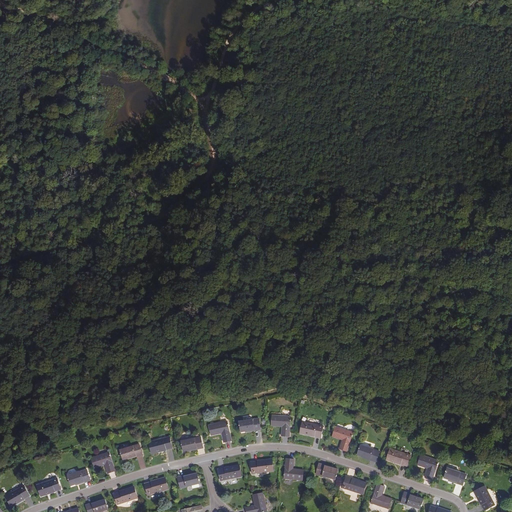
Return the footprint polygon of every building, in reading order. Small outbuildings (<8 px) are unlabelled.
[(289,437),(291,417),(272,416),(272,426),(283,427),(282,436),(289,437)] [(241,432),(246,431),(261,429),(259,419),(239,422),(241,432)] [(231,441),(227,422),(209,426),(211,436),(222,434),(224,443),(231,441)] [(323,427),(303,422),(300,433),(321,438),(323,427)] [(353,433),(336,427),(332,437),(343,440),(340,449),(347,452),(353,433)] [(172,448),(170,437),(149,442),(151,453),(172,448)] [(183,452),(188,451),(203,448),(201,437),(181,441),(183,452)] [(123,460),(128,459),(142,454),(139,444),(120,450),(123,460)] [(362,457),(377,462),(380,452),(361,446),(358,455),(362,457)] [(407,467),(411,456),(391,449),(387,460),(407,467)] [(115,471),(109,452),(92,458),(95,468),(105,465),(108,473),(115,471)] [(432,480),(439,461),(421,455),(418,465),(428,469),(425,478),(432,480)] [(294,460),(287,459),(284,478),(303,481),(304,470),(293,469),(294,460)] [(274,471),(272,460),(251,462),(253,474),(274,471)] [(334,469),(319,464),(316,474),(335,480),(338,470),(334,469)] [(242,477),(240,466),(219,470),(221,481),(242,477)] [(449,480),(464,485),(467,476),(448,469),(445,479),(449,480)] [(71,486),(75,484),(90,480),(87,470),(68,476),(71,486)] [(197,474),(193,475),(178,478),(180,488),(200,484),(197,474)] [(367,484),(347,477),(343,488),(363,495),(367,484)] [(61,489),(58,478),(37,485),(41,496),(61,489)] [(166,478),(145,484),(148,495),(169,490),(166,478)] [(382,496),(385,486),(378,484),(371,503),(389,509),(392,499),(382,496)] [(30,496),(24,486),(6,497),(11,506),(30,496)] [(495,505),(485,486),(475,491),(485,511),(495,505)] [(138,498),(134,487),(114,494),(117,505),(138,498)] [(263,511),(267,511),(263,493),(253,495),(255,506),(246,508),(246,511),(263,511)] [(419,498),(405,493),(401,503),(420,509),(424,500),(419,498)] [(101,501),(86,506),(88,511),(100,511),(108,509),(105,500),(101,501)]
